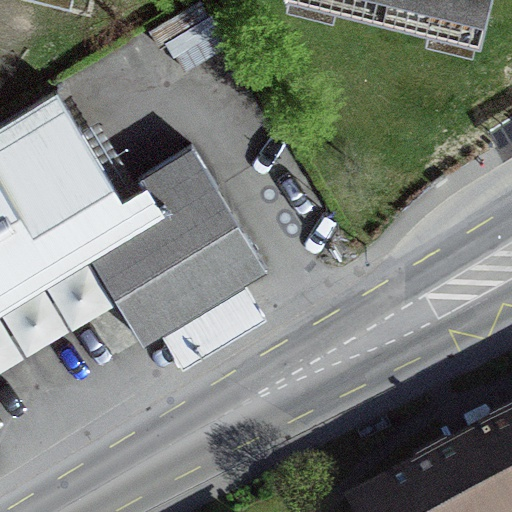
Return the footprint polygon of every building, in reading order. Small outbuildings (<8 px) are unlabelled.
[(33,0),(67,8),(69,0),(33,0)] [(391,0),(476,21),(481,0),(391,0)] [(0,308),(89,255),(141,342),(261,269),(248,246),(188,148),(136,179),(140,186),(120,198),(54,90),(0,122),(0,308)] [(511,101),(479,122),(494,148),(511,136),(511,101)] [(511,511),(511,426),(469,449),(352,511),(511,511)]
